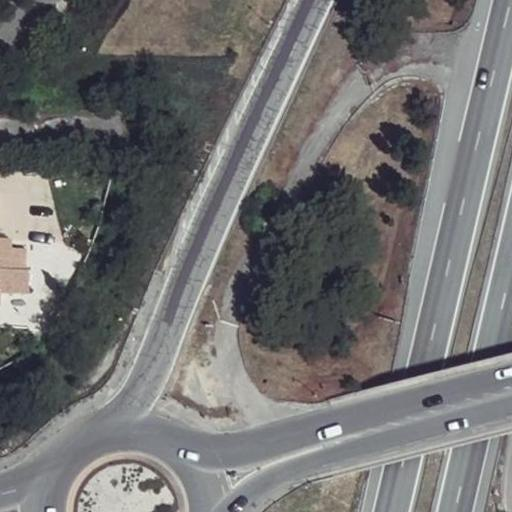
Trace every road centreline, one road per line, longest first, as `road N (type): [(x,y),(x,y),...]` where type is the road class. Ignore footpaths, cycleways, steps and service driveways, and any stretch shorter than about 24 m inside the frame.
road 1 (motorway): [(511,28),(393,511)]
road 2 (motorway): [(318,0),(124,422)]
road 3 (secondary): [(511,371),(264,442),(194,450)]
road 4 (secondary): [(229,511),(279,474),(363,442),(511,405)]
road 5 (motorway): [(453,511),(511,262)]
